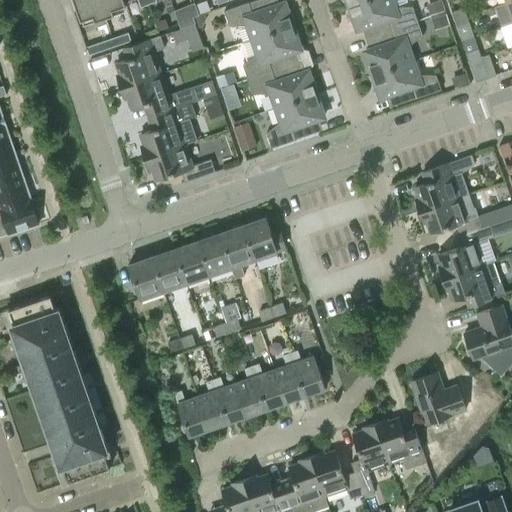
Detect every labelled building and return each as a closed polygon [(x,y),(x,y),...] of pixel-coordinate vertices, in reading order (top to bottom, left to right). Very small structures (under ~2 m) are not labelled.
[(122,0),(72,0),(79,20),(92,16),(93,21),(113,14),(111,9),(124,4),(123,0),(122,0)] [(250,40),(291,27),(290,24),(292,20),(289,11),(285,9),(283,3),(273,7),(270,0),(256,0),(247,3),(222,11),(227,26),(246,26),(250,40)] [(369,38),(416,22),(411,8),(393,8),(389,0),(368,0),(347,7),(348,10),(346,14),(349,23),(354,25),(355,30),(365,27),(369,38)] [(432,17),(446,12),(442,0),(428,5),(432,17)] [(173,10),(180,29),(183,28),(194,24),(191,17),(187,4),(173,10)] [(453,22),(465,18),(462,9),(450,13),(453,22)] [(450,23),(446,12),(432,17),(436,28),(450,23)] [(194,24),(195,28),(201,26),(204,19),(202,14),(191,17),(194,24)] [(465,18),(453,22),(456,29),(468,25),(465,18)] [(155,22),(158,31),(167,28),(164,19),(155,22)] [(416,22),(369,38),(373,49),(363,52),(365,58),(363,62),(366,71),(370,73),(371,75),(411,62),(406,47),(421,36),(416,22)] [(291,27),(250,40),(255,54),(241,66),(246,80),(292,64),(289,53),(299,50),(297,44),(299,40),(296,31),(292,29),(291,27)] [(119,35),(122,43),(129,41),(126,33),(119,35)] [(112,37),(115,46),(122,43),(119,35),(112,37)] [(124,60),(114,64),(117,74),(115,75),(119,87),(159,74),(152,52),(162,48),(158,36),(135,44),(121,49),(124,60)] [(105,40),(108,48),(115,46),(112,37),(105,40)] [(98,42),(101,50),(108,48),(105,40),(98,42)] [(91,44),(94,53),(101,50),(98,42),(91,44)] [(94,53),(91,44),(84,47),(87,55),(94,53)] [(479,59),(479,58),(476,50),(464,54),(467,63),(479,59)] [(479,59),(467,63),(474,83),(486,79),(479,59)] [(411,62),(371,75),(372,78),(370,82),(373,91),(377,93),(379,99),(389,95),(392,106),(414,99),(415,99),(439,91),(434,76),(416,76),(411,62)] [(292,64),(246,80),(251,94),(269,94),(274,108),(314,95),(313,92),(315,88),(312,79),(308,77),(306,71),(296,75),(292,64)] [(471,84),(467,73),(453,78),(457,88),(471,84)] [(159,74),(119,87),(123,99),(125,99),(129,109),(155,100),(158,112),(181,104),(189,101),(194,100),(190,87),(185,89),(177,91),(166,95),(159,74)] [(217,79),(220,89),(233,84),(236,83),(233,74),(217,79)] [(233,84),(220,89),(223,98),(236,94),(233,84)] [(215,94),(202,98),(205,109),(219,104),(215,94)] [(314,95),(274,108),(278,123),(264,134),(269,149),(294,140),(315,132),(312,121),(322,118),(320,112),(322,108),(319,100),(315,97),(314,95)] [(143,158),(183,144),(196,140),(188,119),(194,117),(190,104),(159,115),(163,126),(138,134),(141,145),(139,146),(143,158)] [(248,123),(234,128),(237,138),(251,133),(248,123)] [(0,156),(13,152),(5,128),(0,129),(0,156)] [(183,144),(143,158),(147,170),(149,169),(153,180),(179,171),(182,182),(213,172),(209,160),(190,166),(183,144)] [(506,144),(497,147),(502,159),(510,156),(506,144)] [(0,182),(21,176),(13,152),(0,156),(0,182)] [(476,163),(473,155),(434,168),(438,180),(412,188),(416,199),(413,200),(418,212),(468,195),(461,173),(476,163)] [(0,209),(29,199),(21,176),(0,182),(0,209)] [(457,236),(480,229),(468,195),(418,212),(422,224),(424,223),(428,234),(453,225),(457,236)] [(0,236),(38,224),(29,199),(0,209),(0,236)] [(511,209),(510,204),(493,210),(497,223),(511,217),(511,209)] [(240,227),(252,260),(275,252),(283,249),(278,232),(269,235),(263,219),(240,227)] [(480,229),(457,236),(461,247),(435,256),(439,266),(436,267),(441,279),(480,266),(473,244),(491,238),(487,226),(480,229)] [(243,274),(240,264),(252,260),(240,227),(217,234),(229,268),(232,278),(243,274)] [(195,242),(206,275),(229,268),(217,234),(195,242)] [(172,250),(184,283),(206,275),(195,242),(172,250)] [(149,258),(161,291),(184,283),(172,250),(149,258)] [(161,291),(149,258),(126,266),(137,299),(161,291)] [(447,291),(451,301),(464,297),(468,308),(503,296),(499,283),(497,284),(490,263),(480,266),(441,279),(445,291),(447,291)] [(50,295),(8,310),(54,442),(57,441),(61,453),(58,454),(68,482),(109,468),(100,440),(105,439),(100,425),(95,427),(50,295)] [(269,308),(272,317),(283,313),(280,304),(269,308)] [(479,328),(475,329),(461,334),(470,360),(479,357),(498,374),(511,360),(508,348),(511,346),(511,343),(499,306),(474,314),(479,328)] [(272,317),(269,308),(256,312),(259,322),(272,317)] [(302,323),(299,312),(289,315),(293,326),(302,323)] [(223,323),(226,333),(238,329),(235,320),(223,323)] [(226,333),(223,323),(210,328),(214,337),(226,333)] [(178,339),(181,348),(192,344),(189,335),(178,339)] [(181,348),(178,339),(165,343),(168,353),(181,348)] [(287,353),(302,396),(322,389),(311,358),(298,362),(295,351),(287,353)] [(272,371),(282,402),(302,396),(287,353),(280,356),(284,367),(272,371)] [(249,367),(263,409),(282,402),(272,371),(260,376),(256,364),(249,367)] [(233,385),(244,416),(263,409),(249,367),(241,369),(245,381),(233,385)] [(423,425),(463,411),(454,386),(440,390),(434,373),(408,382),(423,425)] [(210,380),(224,422),(244,416),(233,385),(221,389),(217,377),(210,380)] [(195,398),(205,429),(224,422),(210,380),(203,382),(206,394),(195,398)] [(205,429),(195,398),(182,402),(178,391),(171,393),(185,436),(205,429)] [(372,424),(386,464),(399,459),(403,470),(423,463),(415,440),(404,444),(395,419),(385,422),(384,420),(372,424)] [(386,464),(372,424),(360,428),(361,431),(350,434),(359,460),(348,464),(351,473),(359,496),(371,492),(364,471),(386,464)] [(359,496),(351,473),(340,477),(331,451),(321,455),(320,453),(308,457),(321,497),(343,489),(347,500),(359,496)] [(311,511),(325,507),(321,497),(308,457),(296,461),(296,463),(286,467),(295,493),(284,496),(289,511),(311,511)] [(289,511),(284,496),(273,500),(264,474),(253,478),(253,476),(240,480),(251,511),(289,511)] [(251,511),(240,480),(228,484),(229,487),(219,490),(224,507),(220,508),(221,511),(251,511)] [(506,511),(501,497),(488,502),(489,503),(479,506),(478,501),(462,507),(464,511),(459,511),(506,511)]
